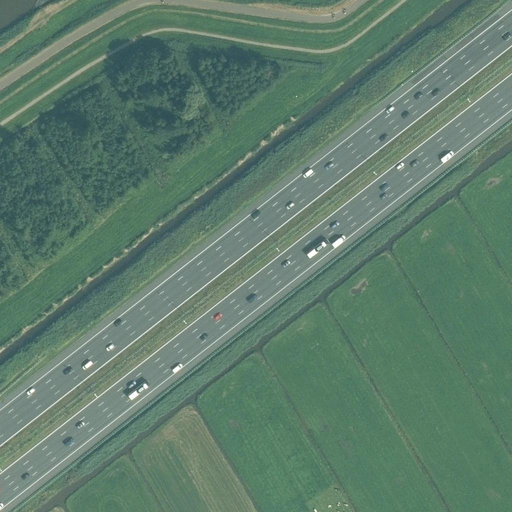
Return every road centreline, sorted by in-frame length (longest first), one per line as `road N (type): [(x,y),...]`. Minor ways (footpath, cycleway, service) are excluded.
road 1 (motorway): [(0,493),(511,92)]
road 2 (motorway): [(511,30),(0,429)]
road 3 (unknown): [(0,125),(146,34),(168,29),(329,51),(406,0)]
